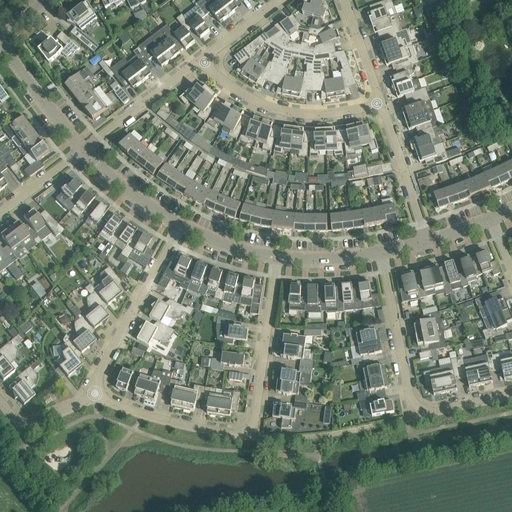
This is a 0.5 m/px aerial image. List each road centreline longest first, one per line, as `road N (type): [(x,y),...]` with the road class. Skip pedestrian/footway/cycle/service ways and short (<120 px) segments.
road 1 (residential): [(94,394),(161,421),(250,435),(276,259)]
road 2 (residential): [(380,252),(411,409),(511,394)]
road 3 (residential): [(383,104),(281,111),(233,88),(200,59)]
road 4 (residential): [(94,394),(179,226)]
road 5 (residential): [(83,150),(200,59)]
road 6 (residential): [(426,243),(383,104)]
road 7 (unclassified): [(83,150),(0,45)]
road 8 (unclassified): [(179,226),(83,150)]
